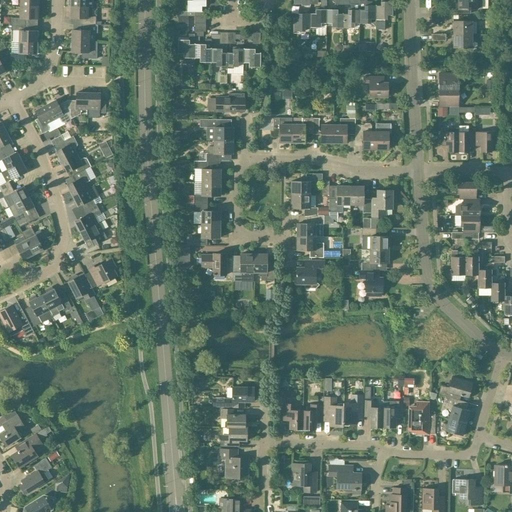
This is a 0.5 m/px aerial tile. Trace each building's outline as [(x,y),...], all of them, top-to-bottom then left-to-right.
[(178,16),(178,17),(188,16),(195,16),(204,16),(204,12),(203,12),(203,7),(207,7),(206,0),(192,0),(193,1),(189,1),(189,11),(178,11),(178,16)] [(310,14),(310,27),(322,27),(322,24),(326,24),(326,10),(326,0),(327,0),(326,0),(318,0),(320,0),(320,10),(316,10),(316,14),(310,14)] [(343,14),(343,27),(355,27),(355,24),(359,24),(359,0),(351,0),(351,4),(353,4),(353,10),(349,10),(349,14),(343,14)] [(359,0),(359,24),(370,23),(372,26),(376,26),(376,5),(372,5),(372,1),(366,1),(366,0),(359,0)] [(458,0),(458,3),(455,3),(455,14),(471,14),(471,9),(477,9),(477,6),(480,6),(481,5),(482,4),(482,0),(458,0)] [(381,5),(376,5),(376,26),(376,30),(385,30),(385,19),(388,19),(388,15),(393,15),(393,1),(381,1),(381,5)] [(12,18),(12,24),(27,25),(27,19),(38,19),(38,7),(20,7),(20,18),(12,18)] [(88,8),(71,7),(70,18),(71,18),(71,24),(73,24),(98,25),(101,25),(101,22),(96,22),(96,15),(88,15),(88,8)] [(336,10),(326,10),(326,24),(334,23),(334,27),(343,27),(343,14),(336,14),(336,10)] [(310,27),(310,14),(300,14),(300,18),(294,18),(294,31),(305,31),(305,29),(310,29),(310,27)] [(188,16),(178,17),(178,24),(178,31),(188,31),(188,16)] [(453,34),(472,34),(472,21),(453,21),(453,34)] [(27,25),(12,24),(12,30),(19,31),(19,42),(37,43),(37,31),(26,31),(27,25)] [(73,24),(73,30),(72,30),(72,41),(89,42),(90,33),(98,33),(98,25),(73,24)] [(195,44),(194,58),(200,58),(200,62),(211,62),(211,48),(211,40),(211,39),(205,39),(205,44),(199,44),(199,36),(200,36),(200,37),(203,37),(204,32),(195,32),(195,36),(194,44),(195,44)] [(221,32),(220,40),(234,41),(234,33),(221,32)] [(472,34),(453,34),(453,47),(472,47),(472,34)] [(195,44),(194,44),(190,44),(190,40),(179,40),(178,54),(184,54),(184,57),(194,58),(195,44)] [(89,42),(72,41),(71,52),(84,53),(84,59),(97,59),(97,51),(97,42),(89,42)] [(37,43),(19,42),(19,54),(11,53),(11,60),(26,61),(26,54),(37,54),(37,43)] [(362,43),(362,51),(377,51),(377,43),(362,43)] [(222,48),(211,48),(211,62),(217,62),(217,67),(227,67),(227,53),(222,53),(222,48)] [(227,53),(227,67),(238,67),(238,63),(244,63),(244,49),(233,49),(233,53),(227,53)] [(244,49),(244,63),(249,63),(249,67),(260,67),(260,53),(255,53),(255,49),(244,49)] [(439,90),(458,90),(458,73),(445,73),(445,79),(439,79),(439,90)] [(379,76),(365,76),(365,83),(368,83),(368,96),(387,96),(387,83),(379,83),(379,76)] [(458,105),(458,90),(439,90),(439,100),(445,100),(445,105),(458,105)] [(76,100),(70,100),(70,116),(71,119),(80,114),(80,110),(88,110),(88,93),(77,93),(76,100)] [(88,93),(88,110),(99,110),(99,113),(106,113),(106,101),(100,101),(100,93),(88,93)] [(229,93),(229,96),(216,96),(216,111),(237,111),(237,110),(244,110),(245,93),(237,93),(229,93)] [(207,97),(207,109),(215,110),(215,97),(207,97)] [(68,100),(58,105),(56,100),(45,106),(57,128),(65,124),(65,123),(66,123),(70,121),(71,119),(70,116),(70,100),(68,100)] [(334,125),(334,143),(346,143),(346,135),(354,135),(354,125),(355,125),(355,104),(347,100),(347,115),(349,119),(340,119),(340,125),(334,125)] [(57,128),(45,106),(35,111),(39,118),(35,120),(42,134),(48,131),(49,132),(57,128)] [(438,116),(447,116),(447,106),(438,106),(438,116)] [(475,112),(475,106),(459,107),(459,115),(467,115),(467,112),(475,112)] [(173,119),(187,119),(187,109),(173,109),(173,119)] [(292,125),(291,125),(286,125),(286,118),(274,118),(273,138),(279,138),(279,142),(292,142),(292,125)] [(292,118),(291,125),(292,125),(292,142),(305,142),(305,135),(313,135),(313,118),(292,118)] [(319,118),(313,118),(313,135),(321,135),(321,143),(334,143),(334,125),(321,125),(321,131),(319,131),(319,118)] [(220,119),(206,119),(200,119),(200,127),(214,127),(214,140),(233,140),(233,127),(220,127),(220,119)] [(354,125),(354,135),(355,146),(363,146),(363,149),(376,149),(375,131),(372,131),(371,125),(369,123),(365,123),(363,125),(355,125),(354,125)] [(388,149),(388,134),(391,134),(391,123),(375,123),(375,131),(376,149),(388,149)] [(475,132),(469,132),(469,126),(458,126),(458,128),(459,128),(458,151),(469,151),(469,145),(475,146),(475,132)] [(448,128),(448,132),(442,132),(442,145),(448,145),(448,151),(458,151),(459,128),(458,128),(448,128)] [(187,131),(173,131),(172,139),(187,139),(187,131)] [(0,134),(0,154),(5,152),(2,146),(12,142),(6,132),(0,134)] [(491,132),(475,132),(475,146),(480,146),(480,152),(491,152),(491,132)] [(54,146),(64,140),(61,136),(51,141),(54,146)] [(64,140),(54,146),(62,162),(77,154),(74,148),(76,147),(77,144),(73,136),(64,140)] [(206,153),(206,161),(208,161),(208,162),(220,162),(220,154),(233,154),(233,140),(214,140),(214,146),(208,146),(208,153),(206,153)] [(108,141),(100,145),(106,157),(113,154),(108,141)] [(5,152),(0,154),(0,161),(2,160),(7,169),(22,162),(17,152),(7,157),(5,152)] [(80,160),(77,154),(62,162),(67,173),(70,178),(85,170),(91,166),(87,158),(84,158),(80,160)] [(208,161),(206,161),(193,161),(193,170),(201,170),(201,182),(220,182),(221,169),(208,169),(208,162),(208,161)] [(1,173),(6,182),(0,185),(0,192),(1,192),(11,186),(9,181),(12,179),(27,172),(22,162),(7,169),(1,173)] [(186,169),(185,162),(170,162),(171,170),(186,169)] [(70,178),(73,183),(67,186),(73,196),(88,188),(85,183),(90,180),(85,170),(70,178)] [(193,194),(193,195),(186,195),(186,203),(208,203),(208,195),(220,196),(220,182),(201,182),(201,194),(193,194)] [(291,194),(310,195),(310,182),(291,182),(291,194)] [(460,199),(463,199),(472,199),(472,194),(476,194),(476,183),(457,183),(457,193),(460,193),(460,199)] [(94,185),(88,188),(73,196),(78,206),(81,211),(96,204),(93,199),(100,196),(94,185)] [(14,192),(11,186),(1,192),(9,207),(14,204),(29,197),(24,187),(14,192)] [(350,205),(350,186),(336,186),(336,198),(329,198),(329,212),(336,213),(342,213),(343,205),(350,205)] [(363,186),(350,186),(350,205),(362,205),(363,205),(363,199),(363,186)] [(363,205),(362,205),(362,213),(370,213),(370,216),(370,228),(375,228),(376,225),(378,225),(378,216),(384,216),(384,208),(391,208),(391,190),(377,190),(377,198),(370,198),(370,199),(363,199),(363,205)] [(310,195),(291,194),(290,207),(303,208),(303,216),(309,216),(318,215),(318,208),(310,208),(310,195)] [(34,207),(29,197),(14,204),(9,207),(14,217),(17,222),(37,212),(34,207)] [(463,204),(461,204),(458,204),(455,207),(455,216),(461,216),(479,216),(479,205),(476,205),(476,199),(472,199),(463,199),(463,204)] [(186,203),(186,207),(190,211),(193,211),(201,211),(201,224),(220,224),(220,210),(208,210),(208,203),(186,203)] [(81,211),(84,217),(75,222),(80,232),(99,222),(96,216),(101,214),(96,204),(81,211)] [(39,217),(37,212),(17,222),(19,227),(39,217)] [(309,216),(309,223),(296,223),(296,236),(315,236),(315,224),(323,224),(323,215),(318,215),(309,216)] [(461,216),(461,227),(463,227),(463,232),(476,232),(476,227),(480,227),(479,216),(461,216)] [(99,222),(80,232),(86,242),(88,248),(107,238),(99,222)] [(220,224),(201,224),(201,237),(193,237),(193,245),(207,245),(207,238),(220,238),(220,224)] [(16,236),(10,226),(0,230),(0,233),(5,242),(16,236)] [(43,250),(39,241),(45,238),(41,229),(34,233),(31,227),(22,232),(24,236),(23,236),(34,255),(43,250)] [(370,228),(362,228),(362,236),(369,236),(369,249),(388,249),(388,236),(375,235),(375,228),(370,228)] [(34,255),(23,236),(14,241),(24,260),(34,255)] [(315,236),(296,236),(296,250),(309,250),(309,258),(323,258),(323,243),(315,243),(315,236)] [(364,259),(364,262),(362,262),(362,270),(375,270),(387,270),(387,263),(388,263),(388,249),(369,249),(369,257),(366,257),(364,259)] [(465,252),(457,252),(452,252),(452,275),(465,275),(465,257),(465,252)] [(478,275),(479,270),(478,252),(473,252),(473,257),(465,257),(465,275),(478,275)] [(214,255),(213,267),(213,274),(226,274),(232,274),(233,266),(233,260),(226,260),(226,253),(214,253),(214,255)] [(233,266),(232,274),(232,280),(241,280),(241,272),(253,272),(254,254),(240,254),(240,266),(233,266)] [(254,254),(253,272),(259,273),(259,276),(261,276),(261,281),(274,281),(275,256),(267,256),(267,254),(254,254)] [(213,267),(214,255),(202,255),(202,267),(213,267)] [(89,269),(97,286),(116,276),(113,269),(116,268),(111,260),(98,266),(97,265),(89,269)] [(319,285),(316,282),(316,275),(324,275),(324,261),(310,261),(310,267),(296,267),(297,283),(305,283),(305,288),(316,288),(319,285)] [(479,270),(478,275),(478,288),(491,288),(491,283),(491,265),(486,265),(486,270),(479,270)] [(376,277),(375,270),(362,270),(359,269),(359,279),(365,279),(365,291),(367,291),(367,297),(382,297),(382,291),(385,291),(385,279),(382,279),(382,277),(376,277)] [(94,297),(93,295),(95,294),(92,289),(91,287),(86,290),(79,276),(78,277),(77,276),(75,275),(69,278),(69,280),(69,281),(68,282),(76,298),(83,294),(84,296),(83,297),(87,304),(88,303),(92,311),(96,308),(98,312),(103,310),(96,296),(94,297)] [(499,283),(491,283),(491,288),(491,301),(504,301),(505,296),(504,278),(499,278),(499,283)] [(62,289),(56,293),(54,289),(53,290),(52,287),(45,290),(47,293),(42,296),(53,317),(59,313),(58,311),(62,309),(63,311),(71,307),(62,289)] [(29,302),(31,306),(25,309),(34,327),(53,317),(42,296),(37,298),(35,296),(29,299),(30,302),(29,302)] [(22,309),(16,312),(12,306),(0,311),(0,315),(2,320),(1,320),(1,323),(2,325),(4,325),(5,325),(9,332),(11,336),(22,330),(26,336),(34,332),(22,309)] [(449,397),(460,400),(461,395),(462,395),(463,394),(468,396),(472,383),(453,377),(450,388),(441,385),(439,394),(449,397)] [(233,387),(233,398),(212,397),(212,407),(244,407),(244,401),(254,401),(254,388),(233,387)] [(343,402),(343,405),(344,422),(357,423),(357,411),(364,411),(364,395),(352,395),(352,402),(343,402)] [(324,404),(324,413),(330,413),(330,425),(344,425),(344,422),(343,405),(336,405),(336,397),(324,397),(324,404)] [(449,397),(447,403),(445,408),(449,409),(451,412),(449,417),(466,423),(468,418),(469,419),(472,411),(458,407),(460,400),(449,397)] [(384,406),(383,406),(377,406),(377,400),(366,400),(366,412),(371,413),(371,426),(383,426),(384,406)] [(384,401),(383,406),(384,406),(383,426),(396,426),(396,413),(403,413),(403,401),(396,401),(384,401)] [(303,428),(304,410),(296,409),(296,403),(284,403),(283,417),(291,417),(290,428),(303,428)] [(435,414),(428,414),(428,403),(417,403),(417,407),(410,407),(409,434),(427,434),(435,434),(435,414)] [(311,410),(304,410),(303,428),(316,428),(316,417),(323,417),(324,413),(324,404),(311,404),(311,410)] [(229,428),(245,428),(246,415),(233,415),(233,410),(221,410),(221,419),(227,419),(227,428),(229,428)] [(6,422),(10,428),(0,434),(0,436),(6,446),(20,437),(17,432),(25,427),(18,416),(6,422)] [(449,417),(447,424),(443,423),(441,429),(463,435),(466,423),(449,417)] [(229,436),(223,436),(220,436),(220,445),(235,445),(235,440),(247,441),(247,428),(245,428),(229,428),(229,436)] [(14,446),(18,452),(12,456),(19,467),(37,456),(34,451),(43,445),(36,433),(14,446)] [(238,450),(221,450),(221,458),(226,458),(226,478),(247,478),(247,470),(248,470),(249,458),(238,458),(238,450)] [(21,481),(23,484),(20,486),(25,494),(28,493),(36,488),(45,482),(40,475),(52,468),(46,458),(34,466),(37,471),(21,481)] [(310,464),(292,463),(292,478),(298,478),(298,485),(304,485),(304,491),(317,492),(317,479),(310,478),(310,464)] [(350,466),(338,466),(328,466),(328,476),(337,477),(337,488),(361,489),(361,473),(350,473),(350,466)] [(510,466),(495,466),(495,484),(502,484),(502,493),(511,492),(511,476),(510,477),(510,466)] [(475,480),(460,480),(452,480),(452,494),(460,494),(460,498),(468,499),(468,504),(481,505),(482,491),(475,491),(475,480)] [(406,511),(407,488),(393,488),(393,494),(390,494),(390,506),(386,506),(385,511),(406,511)] [(438,489),(423,489),(422,508),(432,508),(432,511),(443,511),(444,503),(438,503),(438,489)] [(50,511),(54,499),(44,497),(26,508),(24,511),(50,511)] [(320,506),(320,497),(303,497),(303,505),(320,506)] [(240,499),(224,499),(219,499),(219,506),(224,509),(223,511),(249,511),(250,510),(240,510),(240,499)] [(358,503),(341,502),(340,511),(363,511),(364,509),(358,509),(358,503)]
